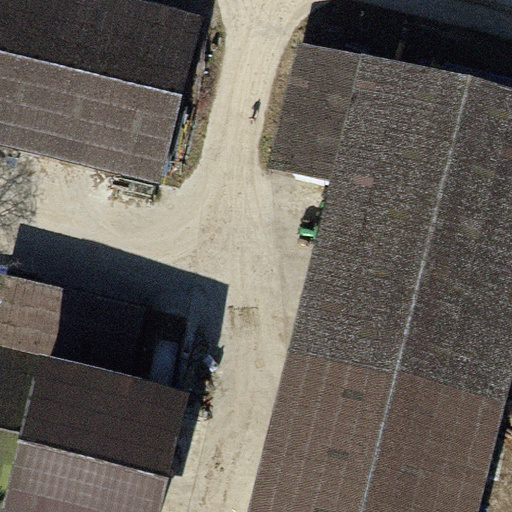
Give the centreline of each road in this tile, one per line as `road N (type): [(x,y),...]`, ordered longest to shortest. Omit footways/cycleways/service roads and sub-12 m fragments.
road 1 (track): [(0,214),(136,239),(192,235),(218,207),(274,0)]
road 2 (track): [(385,0),(511,31)]
